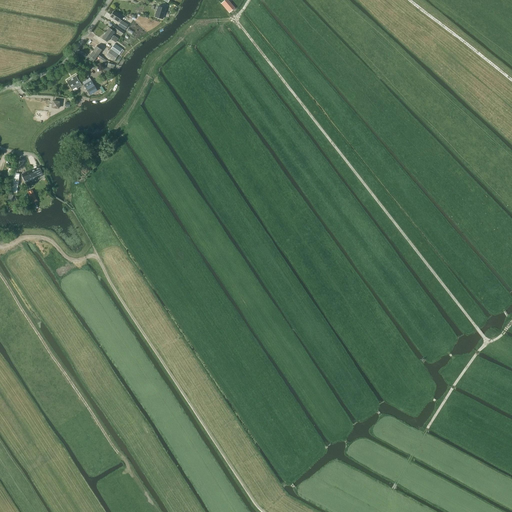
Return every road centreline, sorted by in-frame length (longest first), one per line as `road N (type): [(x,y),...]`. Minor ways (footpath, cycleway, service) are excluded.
road 1 (track): [(231,13),(475,327)]
road 2 (track): [(511,321),(451,390),(392,488),(389,507)]
road 3 (track): [(235,19),(190,30),(155,62),(115,132),(117,144)]
road 4 (unclassified): [(0,89),(63,64),(108,0)]
road 5 (track): [(511,81),(408,0)]
